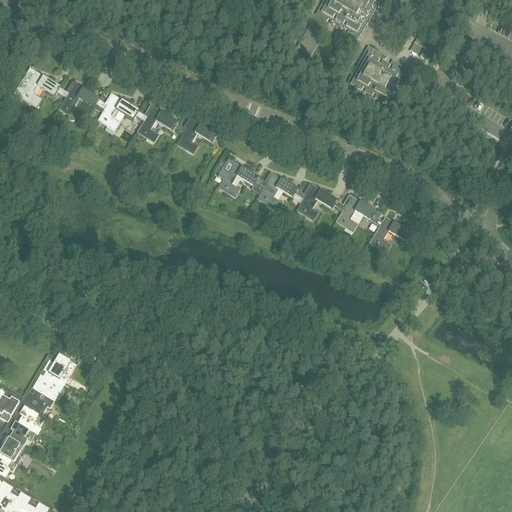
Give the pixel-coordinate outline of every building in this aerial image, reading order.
[(265,0),(273,4),(271,6),(298,22),(305,10),(287,0),(265,0)] [(346,35),(357,42),(381,0),(324,0),(315,17),(326,24),(328,20),(331,22),(329,25),(343,34),(345,30),(348,32),(346,35)] [(387,0),(388,0),(386,3),(413,18),(419,7),(407,0),(387,0)] [(309,28),(291,60),(302,66),(320,34),(309,28)] [(368,48),(344,90),(355,97),(357,93),(360,95),(358,98),(373,107),(375,103),(377,105),(375,108),(386,115),(411,72),(392,62),(390,65),(387,64),(384,62),(386,58),(368,48)] [(57,94),(61,96),(63,92),(60,89),(61,88),(30,70),(14,96),(37,109),(42,101),(35,97),(40,89),(55,98),(57,94)] [(66,93),(63,92),(61,96),(66,99),(59,111),(68,116),(68,118),(69,120),(71,122),(74,122),(76,121),(81,113),(74,109),(79,100),(94,109),(97,105),(100,107),(103,103),(99,101),(100,100),(72,83),(66,93)] [(139,113),(139,112),(112,95),(105,105),(103,103),(100,107),(105,111),(98,122),(115,133),(120,124),(115,121),(120,113),(134,121),(136,117),(140,119),(142,115),(139,113)] [(145,117),(142,115),(140,119),(145,122),(137,134),(155,145),(160,136),(151,131),(156,123),(173,133),(175,129),(179,131),(181,127),(178,125),(179,124),(151,107),(145,117)] [(184,129),(181,127),(179,131),(184,134),(177,146),(194,157),(199,148),(190,143),(195,135),(212,145),(214,142),(215,142),(216,141),(215,140),(218,136),(190,119),(184,129)] [(259,186),(262,182),(259,180),(259,179),(229,160),(218,178),(223,181),(218,189),(235,200),(240,191),(232,186),(237,178),(253,188),(256,184),(259,186)] [(295,196),(299,198),(301,194),(298,191),(299,190),(271,173),(265,183),(262,182),(259,186),(265,189),(257,201),(275,211),(280,203),(274,199),(279,191),(293,200),(295,196)] [(304,195),(301,194),(299,198),(304,201),(297,212),(314,222),(319,214),(313,210),(318,202),(333,211),(335,207),(339,209),(341,205),(337,203),(338,202),(310,185),(304,195)] [(355,213),(376,225),(379,221),(374,218),(377,213),(350,197),(343,207),(341,205),(339,209),(344,212),(336,224),(353,234),(359,226),(350,221),(355,213)] [(411,234),(386,219),(380,228),(376,225),(380,228),(370,244),(387,255),(392,246),(384,241),(389,233),(406,243),(408,240),(409,240),(409,239),(411,234)] [(54,365),(48,361),(42,372),(44,374),(47,375),(59,382),(65,372),(70,375),(75,367),(58,357),(54,365)] [(44,374),(40,381),(37,379),(31,390),(36,393),(37,393),(48,400),(54,403),(64,385),(59,382),(47,375),(44,374)] [(96,393),(91,390),(88,395),(93,398),(96,393)] [(0,417),(0,420),(7,424),(17,407),(17,408),(20,404),(11,399),(12,397),(4,392),(3,394),(1,398),(0,400),(0,415),(1,416),(0,417)] [(43,408),(46,409),(49,411),(54,403),(48,400),(37,393),(36,393),(32,400),(27,397),(20,408),(26,411),(37,418),(43,408)] [(26,411),(22,418),(16,415),(11,423),(17,427),(28,433),(33,426),(38,429),(43,421),(37,418),(26,411)] [(34,436),(28,433),(17,427),(13,434),(7,430),(2,438),(8,442),(8,441),(19,448),(25,451),(34,436)] [(0,457),(10,463),(15,456),(20,459),(25,451),(19,448),(8,441),(8,442),(4,449),(0,446),(0,457)] [(16,466),(10,463),(0,457),(0,477),(1,479),(2,478),(5,480),(9,473),(11,474),(16,466)] [(3,483),(2,485),(0,487),(0,504),(3,506),(0,510),(0,511),(10,511),(11,511),(17,500),(10,496),(14,490),(3,483)] [(34,511),(35,510),(28,506),(32,501),(21,494),(17,500),(11,511),(12,511),(34,511)]
